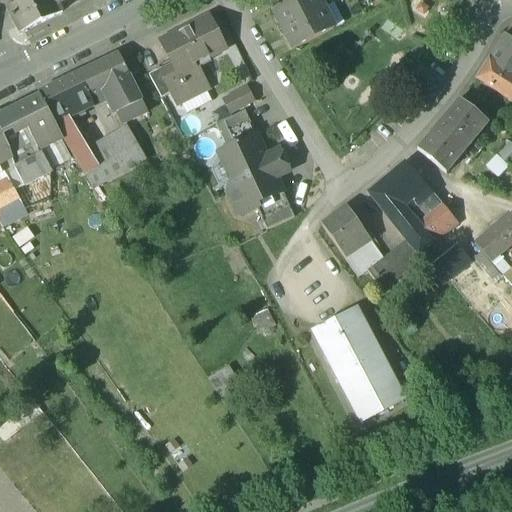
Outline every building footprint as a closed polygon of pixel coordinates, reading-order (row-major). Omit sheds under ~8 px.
[(17,0),(1,0),(19,35),(40,24),(28,0),(26,0),(20,4),(17,0)] [(53,0),(28,0),(40,24),(62,13),(59,6),(57,6),(53,0)] [(316,0),(291,0),(272,10),(282,31),(322,10),(316,0)] [(322,10),(282,31),(293,52),(333,31),(322,10)] [(193,31),(162,47),(173,68),(163,74),(162,74),(172,94),(178,105),(207,90),(194,66),(223,51),(208,20),(191,28),(193,31)] [(511,41),(504,36),(476,81),(505,100),(511,89),(511,41)] [(140,103),(117,56),(90,69),(99,88),(102,86),(116,114),(140,103)] [(90,69),(38,94),(39,96),(48,112),(79,166),(92,159),(67,116),(91,105),(99,88),(90,69)] [(161,69),(148,76),(160,100),(172,94),(162,74),(163,74),(161,69)] [(244,91),(223,102),(230,115),(251,104),(244,91)] [(39,96),(0,115),(0,135),(0,136),(23,125),(48,112),(39,96)] [(459,102),(417,152),(444,176),(486,126),(459,102)] [(140,103),(116,114),(121,126),(145,114),(140,103)] [(48,112),(23,125),(37,153),(60,141),(53,127),(55,126),(48,112)] [(244,112),(223,123),(234,148),(256,138),(244,112)] [(124,130),(105,139),(123,174),(133,169),(125,154),(134,150),(124,130)] [(0,135),(0,156),(8,152),(0,136),(0,135)] [(266,159),(256,138),(234,148),(225,152),(239,183),(230,187),(227,194),(237,215),(244,217),(257,212),(258,211),(256,206),(282,194),(276,181),(288,175),(278,153),(266,159)] [(8,152),(0,156),(0,169),(2,172),(8,183),(13,193),(24,188),(16,170),(8,152)] [(41,157),(16,170),(24,188),(49,173),(41,157)] [(92,159),(79,166),(91,190),(105,182),(92,159)] [(442,260),(431,247),(457,227),(405,166),(371,195),(407,242),(422,261),(440,285),(447,280),(448,282),(455,276),(442,260)] [(8,183),(0,187),(0,208),(16,200),(13,193),(8,183)] [(282,194),(256,206),(258,211),(257,212),(266,233),(294,220),(282,194)] [(366,239),(346,209),(320,227),(341,256),(366,239)] [(511,220),(509,217),(474,247),(491,266),(511,247),(511,220)] [(366,239),(341,256),(357,279),(366,273),(365,272),(381,261),(366,239)] [(407,242),(382,260),(398,279),(422,261),(407,242)] [(472,262),(459,247),(442,260),(455,276),(472,262)] [(398,279),(382,260),(381,261),(365,272),(366,273),(381,292),(398,279)] [(511,269),(502,278),(511,289),(511,269)] [(373,358),(362,336),(367,334),(362,324),(357,327),(351,315),(320,332),(326,343),(321,346),(326,356),(331,353),(342,374),(337,377),(342,387),(347,384),(366,420),(397,403),(378,368),(383,365),(378,355),(373,358)] [(13,421),(0,430),(0,439),(3,443),(20,429),(13,421)]
